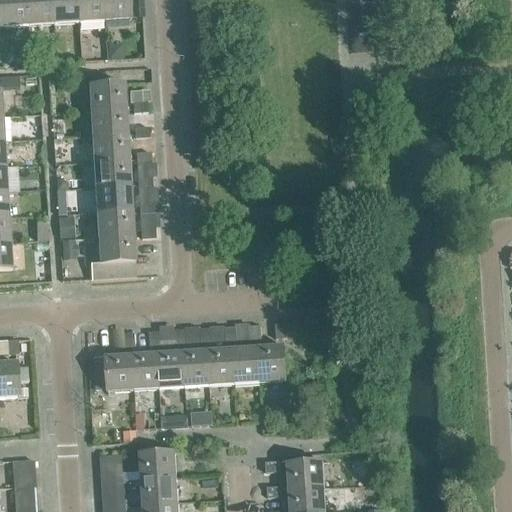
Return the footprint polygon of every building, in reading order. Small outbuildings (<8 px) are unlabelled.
[(25,0),(0,0),(2,30),(27,29),(25,0)] [(50,0),(25,0),(27,29),(52,27),(50,0)] [(76,0),(50,0),(52,27),(78,25),(76,0)] [(101,0),(76,0),(78,25),(103,24),(101,0)] [(101,0),(103,24),(128,22),(128,23),(129,23),(127,0),(101,0)] [(88,90),(89,115),(124,113),(123,88),(123,86),(87,88),(87,90),(88,90)] [(132,105),(133,116),(147,115),(146,105),(132,105)] [(89,115),(91,140),(126,138),(124,113),(89,115)] [(148,140),(148,130),(134,131),(134,141),(148,140)] [(91,140),(92,165),(128,163),(126,138),(91,140)] [(135,156),(136,166),(150,166),(149,155),(135,156)] [(92,165),(94,190),(129,188),(128,163),(92,165)] [(137,181),(137,192),(151,191),(151,180),(137,181)] [(62,182),(56,182),(56,194),(64,193),(67,193),(67,186),(62,182)] [(94,190),(95,215),(131,213),(129,188),(94,190)] [(138,206),(139,217),(153,216),(152,205),(138,206)] [(95,215),(97,241),(132,238),(131,213),(95,215)] [(0,220),(0,246),(9,245),(7,220),(0,220)] [(140,231),(140,242),(154,241),(154,230),(140,231)] [(132,238),(97,241),(98,265),(98,266),(89,267),(90,282),(135,280),(132,238)] [(74,244),(60,244),(62,264),(75,264),(75,262),(77,259),(77,248),(74,246),(74,244)] [(9,245),(0,246),(0,272),(11,272),(11,270),(10,271),(9,245)] [(274,327),(275,341),(286,340),(285,326),(274,327)] [(249,328),(250,342),(261,342),(260,327),(249,328)] [(224,330),(225,344),(236,343),(235,329),(224,330)] [(210,331),(207,331),(199,331),(200,345),(210,345),(210,331)] [(174,333),(175,347),(185,346),(184,332),(174,333)] [(149,334),(150,349),(160,348),(159,334),(149,334)] [(124,336),(124,350),(135,350),(134,335),(124,336)] [(6,344),(7,358),(17,357),(16,343),(6,344)] [(282,348),(257,350),(259,385),(284,384),(286,384),(283,348),(282,348)] [(257,350),(232,351),(234,387),(259,385),(257,350)] [(232,351),(207,353),(209,388),(234,387),(232,351)] [(207,353),(182,355),(184,390),(209,388),(207,353)] [(182,355),(157,356),(159,391),(184,390),(182,355)] [(157,356),(131,358),(134,393),(159,391),(157,356)] [(134,393),(131,358),(107,359),(105,359),(105,360),(93,360),(95,393),(107,392),(107,395),(109,395),(134,393)] [(13,365),(0,365),(0,401),(16,400),(16,401),(17,401),(15,365),(13,365)] [(27,391),(17,391),(17,401),(27,401),(27,391)] [(196,416),(190,416),(191,429),(200,429),(200,420),(196,416)] [(186,417),(160,419),(161,431),(187,430),(186,417)] [(136,433),(122,434),(123,446),(137,445),(136,433)] [(139,458),(141,483),(176,480),(174,455),(175,455),(175,454),(139,456),(139,458)] [(33,471),(33,463),(11,464),(11,473),(33,471)] [(265,475),(279,474),(279,464),(265,465),(265,475)] [(287,467),(288,492),(324,490),(322,465),(323,465),(323,464),(286,466),(286,468),(287,467)] [(100,477),(101,486),(123,484),(122,476),(100,477)] [(141,483),(142,508),(178,505),(176,480),(141,483)] [(12,489),(13,498),(35,497),(34,488),(12,489)] [(266,490),(267,500),(281,499),(280,489),(266,490)] [(288,492),(289,511),(325,511),(324,490),(288,492)] [(102,502),(103,511),(124,510),(124,501),(102,502)]
